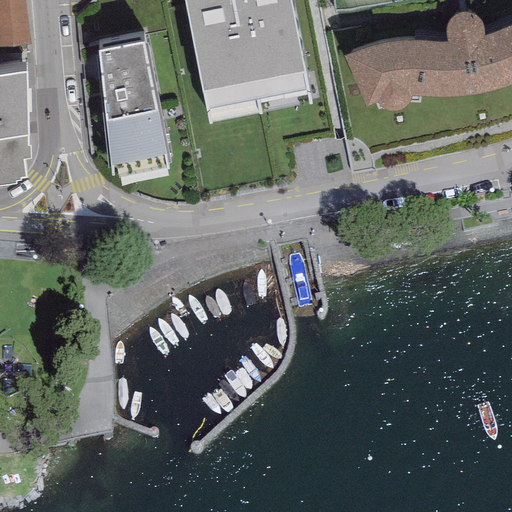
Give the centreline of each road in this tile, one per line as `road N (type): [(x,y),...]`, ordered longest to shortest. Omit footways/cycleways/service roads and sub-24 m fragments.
road 1 (residential): [(221,217),(511,158)]
road 2 (residential): [(0,217),(55,226),(174,226),(221,217)]
road 3 (residential): [(58,121),(87,184),(102,196),(144,211),(221,217)]
road 4 (residential): [(58,121),(42,0)]
